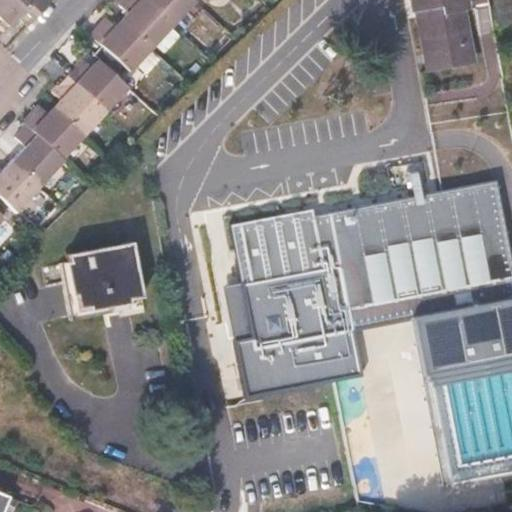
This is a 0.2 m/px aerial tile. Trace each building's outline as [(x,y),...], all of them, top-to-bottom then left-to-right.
[(0,0),(0,20),(6,26),(16,16),(25,24),(46,0),(0,0)] [(125,12),(119,18),(151,47),(174,24),(148,0),(121,0),(117,4),(125,12)] [(196,1),(195,0),(148,0),(174,24),(196,1)] [(462,14),(465,13),(462,0),(409,0),(414,23),(418,22),(428,74),(471,66),(462,14)] [(128,71),(151,47),(119,18),(112,25),(105,18),(89,34),(128,71)] [(81,58),(66,74),(103,109),(125,85),(97,59),(91,66),(81,58)] [(103,109),(66,74),(52,89),(59,98),(53,105),(81,132),(103,109)] [(81,132),(53,105),(46,112),(37,104),(20,123),(25,127),(58,156),(81,132)] [(58,156),(25,127),(14,138),(22,147),(10,160),(38,186),(62,160),(58,156)] [(13,213),(38,186),(10,160),(0,170),(0,200),(4,204),(13,213)] [(436,480),(511,468),(511,285),(511,286),(496,179),(417,190),(413,162),(392,165),(397,197),(312,209),(312,206),(227,219),(236,278),(223,280),(240,394),(358,377),(350,325),(412,316),(436,480)] [(49,330),(141,312),(129,249),(63,262),(66,281),(56,282),(48,284),(44,287),(43,292),(43,298),(49,330)] [(53,264),(56,282),(66,281),(63,262),(53,264)]
